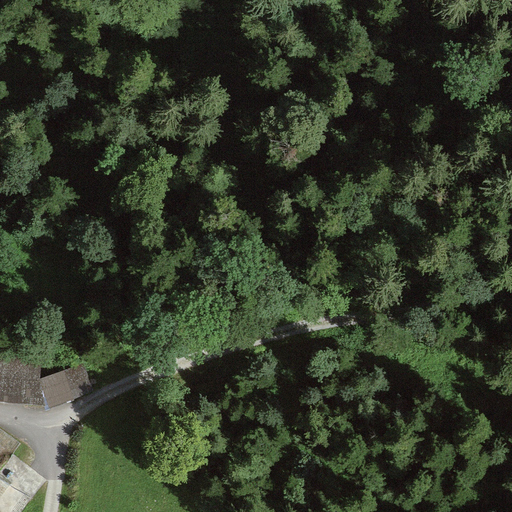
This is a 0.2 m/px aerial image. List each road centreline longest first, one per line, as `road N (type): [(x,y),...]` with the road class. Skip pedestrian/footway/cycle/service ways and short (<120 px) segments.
road 1 (track): [(511,289),(241,343),(120,388),(40,432)]
road 2 (track): [(0,417),(40,432),(51,455),(47,511)]
